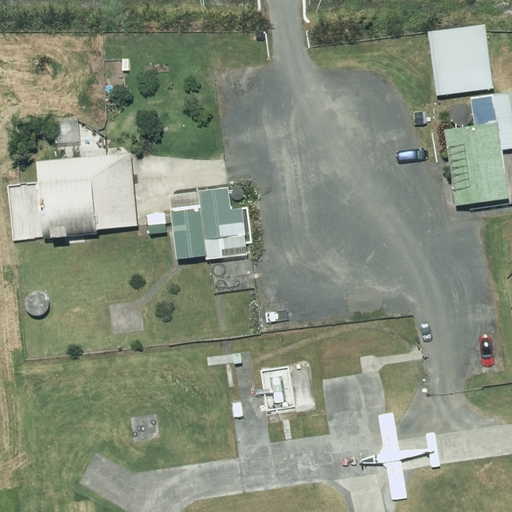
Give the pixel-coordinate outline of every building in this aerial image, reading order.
[(483,25),(426,32),(427,37),(434,96),(492,88),(483,25)] [(467,99),(471,125),(442,130),(453,206),(507,198),(500,150),(511,148),(511,91),(492,95),(467,99)] [(57,141),(81,139),(79,115),(54,117),(57,141)] [(132,151),(38,160),(45,236),(98,231),(98,228),(139,224),(135,184),(132,151)] [(204,261),(251,255),(249,243),(251,243),(246,208),(230,210),(227,187),(168,195),(171,211),(169,212),(175,260),(203,256),(204,261)] [(164,214),(147,215),(148,235),(166,234),(164,214)] [(36,315),(40,315),(44,314),(48,311),(50,307),(51,303),(50,298),(48,295),(45,292),(41,290),(37,290),(33,291),(30,293),(27,296),(26,300),(26,304),(27,307),(29,311),(32,313),(36,315)] [(241,363),(240,353),(231,354),(232,364),(241,363)]
